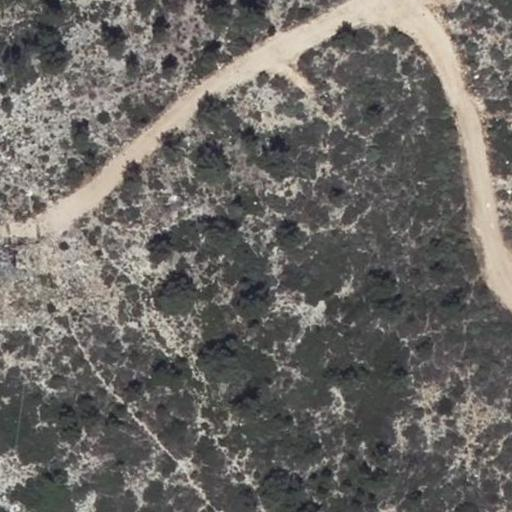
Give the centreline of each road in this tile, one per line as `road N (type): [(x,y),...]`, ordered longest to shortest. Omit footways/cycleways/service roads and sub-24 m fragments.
road 1 (track): [(360,0),(233,71),(23,249)]
road 2 (track): [(511,291),(489,243),(471,120),(445,52),(399,0)]
